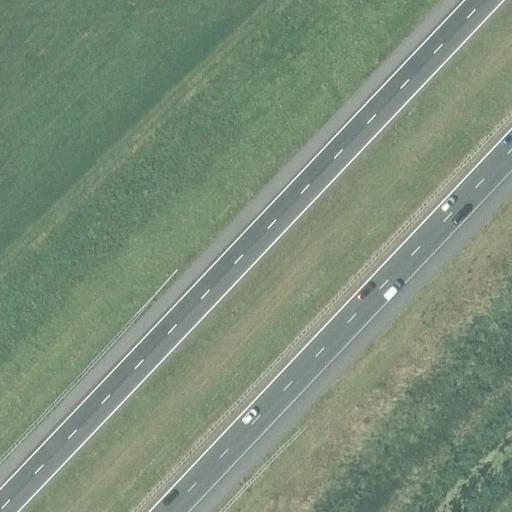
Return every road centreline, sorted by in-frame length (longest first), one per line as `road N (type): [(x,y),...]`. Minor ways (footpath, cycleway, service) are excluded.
road 1 (motorway): [(482,0),(0,509)]
road 2 (motorway): [(172,511),(511,151)]
